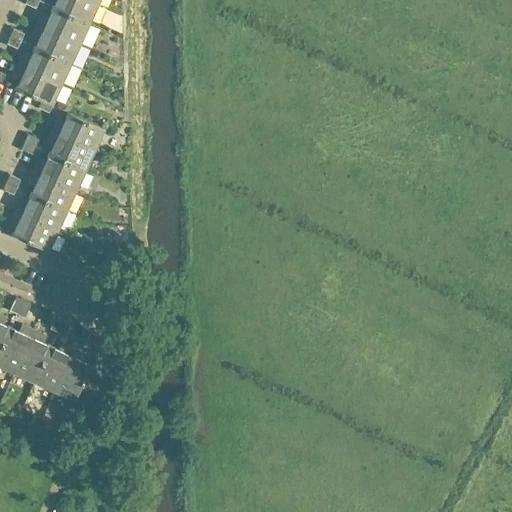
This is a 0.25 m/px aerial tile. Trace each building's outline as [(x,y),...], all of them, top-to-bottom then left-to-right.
[(36,9),(39,1),(35,0),(23,0),(22,3),(36,9)] [(88,25),(98,4),(88,0),(54,0),(56,1),(52,8),(88,25)] [(88,25),(52,8),(49,16),(42,13),(37,25),(79,45),(88,25)] [(70,65),(79,45),(37,25),(31,38),(37,41),(34,48),(70,65)] [(20,42),(24,34),(10,28),(7,35),(20,42)] [(20,42),(7,35),(3,43),(17,49),(20,42)] [(95,39),(95,56),(118,56),(118,40),(95,39)] [(70,65),(34,48),(30,56),(23,53),(18,65),(61,85),(70,65)] [(51,106),(61,85),(18,65),(12,77),(19,80),(15,89),(33,97),(39,100),(51,106)] [(48,113),(51,106),(39,100),(35,107),(48,113)] [(95,151),(104,130),(67,113),(63,122),(57,119),(51,131),(95,151)] [(85,171),(95,151),(51,131),(45,143),(52,147),(49,154),(85,171)] [(35,148),(38,140),(25,134),(22,142),(35,148)] [(31,155),(35,148),(22,142),(18,149),(31,155)] [(76,191),(85,171),(49,154),(45,162),(38,159),(32,171),(76,191)] [(67,211),(76,191),(32,171),(27,184),(33,187),(30,194),(67,211)] [(16,188),(20,180),(6,174),(3,182),(16,188)] [(16,188),(3,182),(0,188),(0,189),(13,195),(16,188)] [(57,232),(67,211),(30,194),(26,202),(19,199),(14,211),(57,232)] [(48,252),(57,232),(14,211),(8,223),(15,226),(11,235),(48,252)] [(16,315),(22,301),(15,298),(9,311),(16,315)] [(24,318),(30,305),(22,301),(16,315),(24,318)] [(0,351),(11,328),(2,324),(5,318),(0,315),(0,351)] [(56,333),(62,320),(55,317),(49,330),(56,333)] [(64,337),(70,323),(62,320),(56,333),(64,337)] [(0,368),(13,375),(34,330),(21,324),(18,331),(11,328),(0,351),(0,368)] [(33,384),(51,347),(42,343),(46,336),(34,330),(13,375),(33,384)] [(92,344),(96,336),(83,330),(79,337),(92,344)] [(53,393),(74,349),(61,343),(58,350),(51,347),(33,384),(53,393)] [(75,403),(92,365),(81,360),(84,354),(74,349),(53,393),(75,403)]
